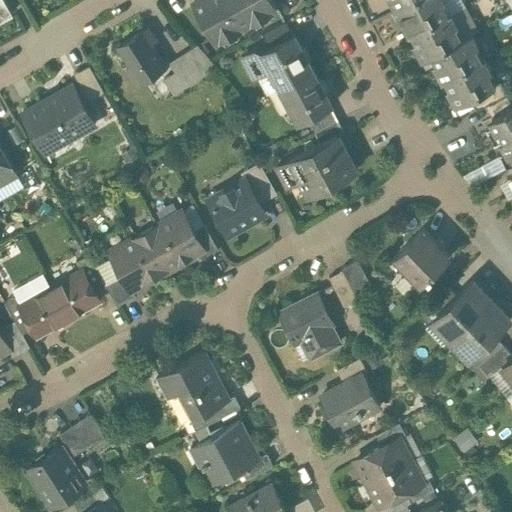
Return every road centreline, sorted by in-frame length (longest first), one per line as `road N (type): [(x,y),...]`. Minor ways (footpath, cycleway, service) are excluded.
road 1 (residential): [(219,295),(434,163)]
road 2 (residential): [(0,408),(219,295)]
road 3 (residential): [(332,511),(219,295)]
road 4 (residential): [(335,0),(434,163)]
road 5 (residential): [(0,69),(124,0)]
road 6 (residential): [(434,163),(511,256)]
